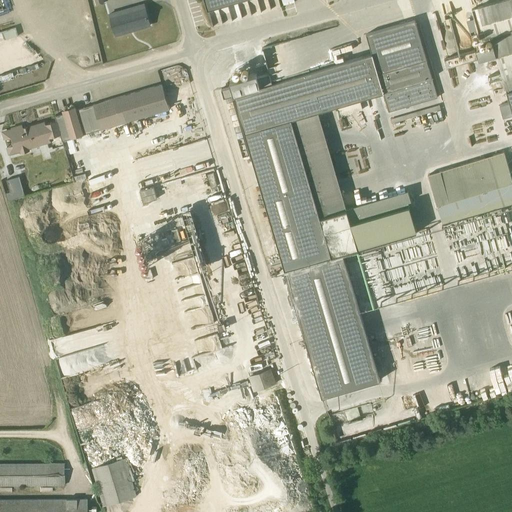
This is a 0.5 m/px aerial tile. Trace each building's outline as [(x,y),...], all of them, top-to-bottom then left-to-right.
[(204,0),(207,8),(235,0),(204,0)] [(480,48),(478,48),(444,58),(446,66),(477,57),(478,60),(488,57),(489,61),(497,59),(509,101),(499,104),(503,117),(511,113),(511,0),(502,0),(477,7),(485,37),(488,45),(480,48)] [(144,4),(109,14),(115,35),(150,25),(144,4)] [(485,37),(477,7),(471,9),(479,40),(476,41),(478,48),(480,48),(488,45),(485,37)] [(371,53),(383,92),(388,111),(437,97),(414,20),(366,34),(371,53)] [(16,28),(1,33),(4,40),(18,35),(16,28)] [(383,92),(371,53),(272,83),(269,73),(257,76),(256,73),(229,81),(230,86),(221,89),(223,97),(233,94),(244,133),(317,111),(337,105),(359,99),(383,92)] [(56,121),(60,135),(62,141),(169,109),(161,84),(54,116),(56,121)] [(359,99),(337,105),(340,117),(362,111),(359,99)] [(439,105),(390,119),(392,123),(440,109),(439,105)] [(317,111),(244,133),(321,397),(379,380),(342,252),(416,231),(407,202),(411,201),(407,190),(346,208),(317,111)] [(60,135),(56,121),(45,124),(44,122),(27,127),(27,126),(22,127),(21,125),(11,128),(11,130),(2,133),(4,139),(11,138),(13,145),(15,144),(17,151),(50,142),(49,138),(60,135)] [(15,144),(13,145),(6,147),(8,154),(17,151),(15,144)] [(511,180),(503,152),(427,175),(442,225),(511,203),(511,180)] [(10,192),(5,193),(7,200),(24,195),(19,176),(6,180),(10,192)] [(98,325),(51,337),(55,354),(85,346),(91,345),(89,338),(95,336),(97,342),(102,341),(98,325)] [(269,369),(248,377),(253,391),(274,383),(269,369)] [(511,388),(511,374),(502,376),(505,390),(511,388)] [(263,392),(266,402),(278,398),(275,389),(263,392)] [(370,403),(360,405),(362,414),(373,412),(370,403)] [(178,484),(170,444),(140,450),(148,490),(178,484)] [(91,468),(103,506),(136,496),(125,457),(91,468)] [(278,466),(288,464),(286,457),(276,459),(278,466)] [(0,485),(65,485),(64,462),(0,463),(0,485)] [(87,511),(88,498),(0,498),(0,511),(87,511)]
